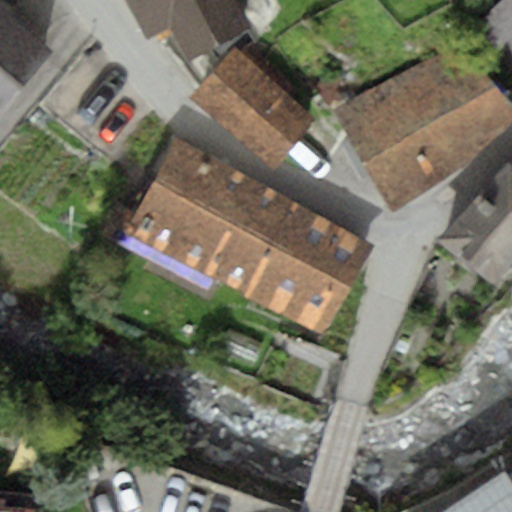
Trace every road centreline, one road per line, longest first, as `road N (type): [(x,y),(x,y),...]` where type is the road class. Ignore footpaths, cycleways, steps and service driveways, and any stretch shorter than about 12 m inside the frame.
road 1 (unclassified): [(94,0),(208,137),(317,195),(404,227)]
road 2 (residential): [(404,227),(316,511)]
road 3 (unclassified): [(404,227),(443,207),(511,135)]
